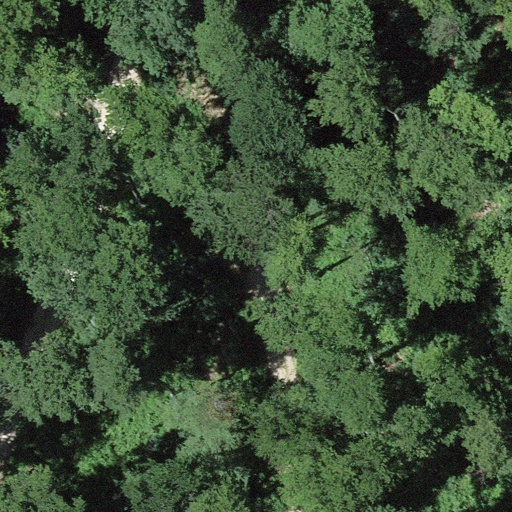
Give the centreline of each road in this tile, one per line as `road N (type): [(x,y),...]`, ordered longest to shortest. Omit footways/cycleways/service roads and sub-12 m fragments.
road 1 (track): [(289,511),(282,394),(196,0)]
road 2 (track): [(138,0),(0,426)]
